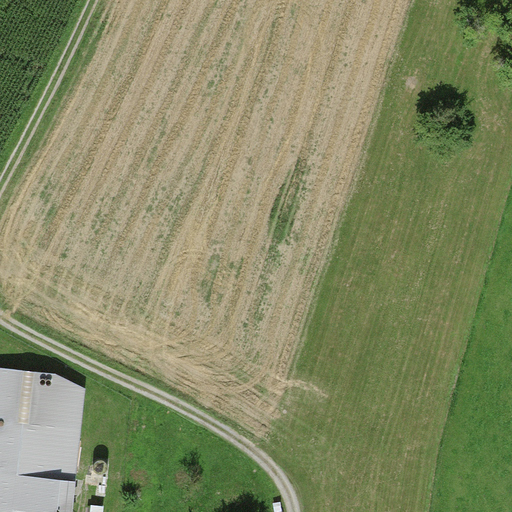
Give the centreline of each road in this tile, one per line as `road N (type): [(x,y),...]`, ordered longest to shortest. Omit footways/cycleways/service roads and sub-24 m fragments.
road 1 (track): [(0,313),(267,459),(294,511)]
road 2 (track): [(99,0),(0,188)]
